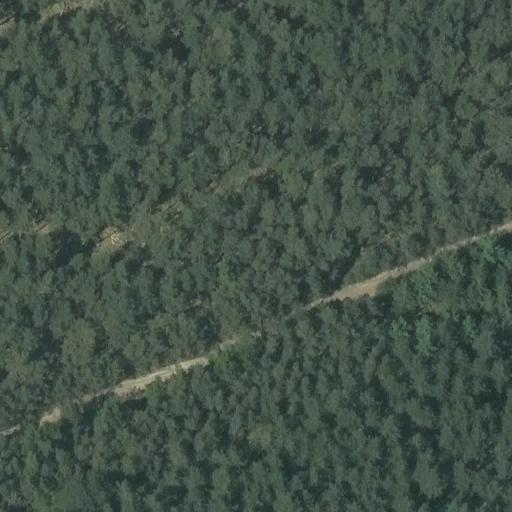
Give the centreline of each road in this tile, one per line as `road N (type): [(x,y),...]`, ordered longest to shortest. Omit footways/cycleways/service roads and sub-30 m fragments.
road 1 (track): [(0,455),(511,232)]
road 2 (track): [(511,189),(0,395)]
